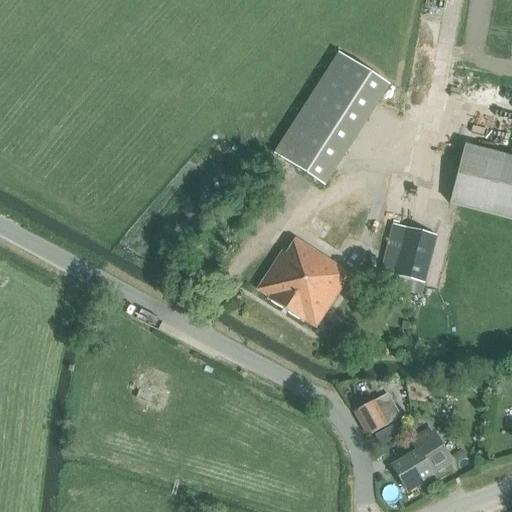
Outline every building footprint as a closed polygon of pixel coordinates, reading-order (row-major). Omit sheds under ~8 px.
[(274,155),(280,158),(324,187),(353,143),(389,86),(338,54),(274,155)] [(511,155),(465,143),(449,204),(459,206),(511,220),(511,155)] [(394,225),(386,256),(398,260),(394,276),(424,284),(437,237),(394,225)] [(283,252),(257,291),(269,298),(268,300),(303,323),(304,321),(316,329),(350,275),(331,263),(295,240),(286,255),(283,252)] [(398,418),(386,395),(352,413),(366,436),(398,418)] [(430,473),(447,462),(450,461),(432,433),(429,435),(426,431),(409,441),(416,452),(391,467),(406,491),(432,476),(430,473)]
